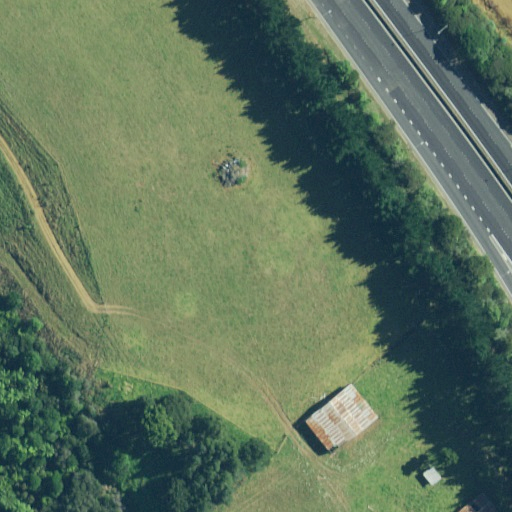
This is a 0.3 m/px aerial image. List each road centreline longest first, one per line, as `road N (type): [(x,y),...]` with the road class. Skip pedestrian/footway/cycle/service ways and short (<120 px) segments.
road 1 (motorway): [(511,289),(385,53)]
road 2 (motorway): [(511,225),(385,53)]
road 3 (motorway): [(424,51),(511,170)]
road 4 (motorway): [(424,51),(511,153)]
